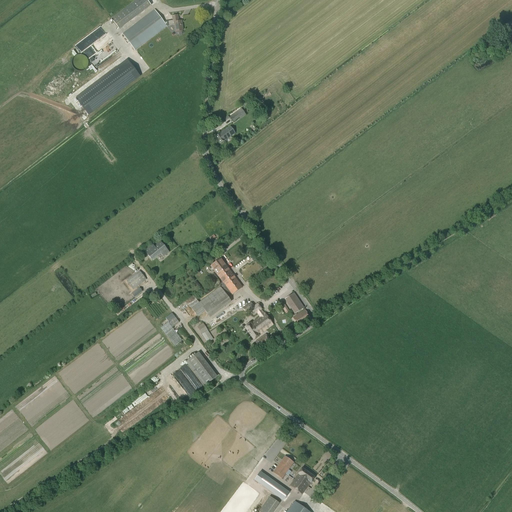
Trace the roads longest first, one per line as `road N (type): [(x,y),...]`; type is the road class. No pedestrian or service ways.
road 1 (tertiary): [(242,376),(313,317),(209,165),(219,0)]
road 2 (track): [(10,511),(165,392),(163,374),(197,346)]
road 3 (track): [(229,376),(16,511)]
road 4 (tertiary): [(242,376),(417,511)]
